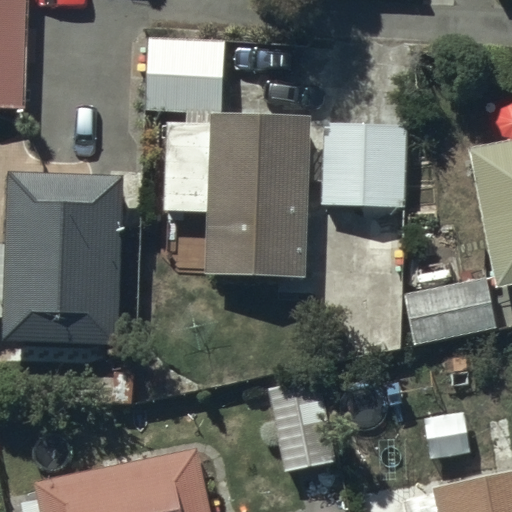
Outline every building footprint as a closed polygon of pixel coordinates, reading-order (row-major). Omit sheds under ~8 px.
[(30,0),(0,0),(0,107),(27,109),(30,0)] [(227,42),(150,40),(147,111),(189,112),(188,123),(168,122),(165,211),(208,213),(206,273),(303,277),(311,117),(224,116),(227,42)] [(407,125),(325,124),(324,206),(406,207),(407,125)] [(499,288),(511,285),(511,143),(470,152),(499,288)] [(127,173),(8,171),(5,340),(124,342),(127,173)] [(407,296),(417,347),(493,333),(483,282),(407,296)] [(317,379),(269,388),(286,470),(333,461),(317,379)] [(41,499),(22,503),(24,511),(212,511),(201,450),(37,482),(41,499)] [(439,495),(399,502),(400,511),(511,511),(511,472),(437,488),(439,495)]
